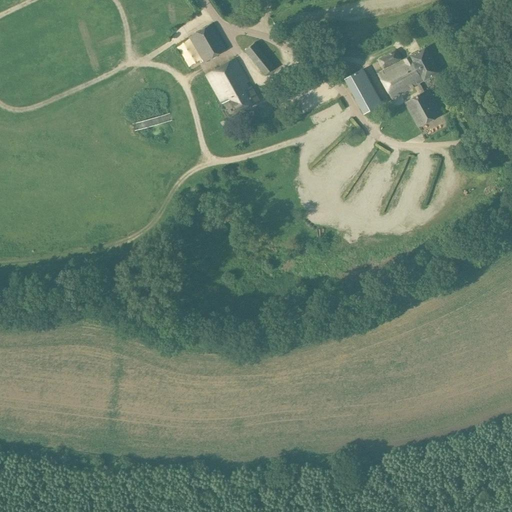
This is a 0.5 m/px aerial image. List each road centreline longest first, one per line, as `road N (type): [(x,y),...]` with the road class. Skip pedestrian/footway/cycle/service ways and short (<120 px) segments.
road 1 (track): [(511,388),(200,447),(0,426)]
road 2 (track): [(92,440),(89,404),(103,347),(129,305)]
